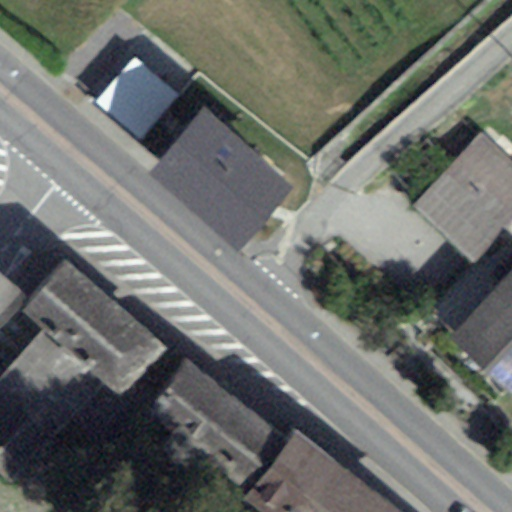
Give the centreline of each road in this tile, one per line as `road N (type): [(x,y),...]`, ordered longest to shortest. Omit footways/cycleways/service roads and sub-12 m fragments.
road 1 (residential): [(225,291),(511,38)]
road 2 (secondary): [(225,291),(471,511)]
road 3 (secondary): [(80,161),(225,291)]
road 4 (unclassified): [(80,161),(0,263)]
